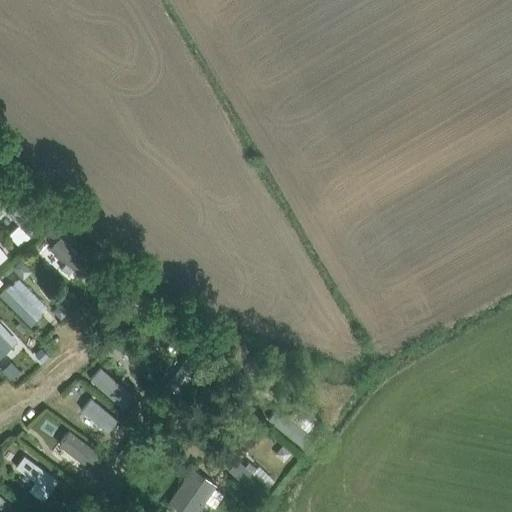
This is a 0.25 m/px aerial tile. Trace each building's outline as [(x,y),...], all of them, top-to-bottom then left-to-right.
[(0,236),(8,245),(30,225),(0,193),(0,216),(6,222),(0,227),(0,236)] [(44,236),(35,253),(69,272),(79,255),(44,236)] [(0,261),(0,267),(7,276),(16,268),(6,256),(0,261)] [(0,281),(0,311),(16,328),(30,314),(0,281)] [(108,394),(124,384),(117,373),(101,383),(108,394)] [(86,435),(99,445),(116,424),(82,399),(70,415),(90,430),(86,435)] [(43,442),(82,474),(96,458),(57,426),(43,442)] [(11,452),(0,466),(0,469),(18,483),(14,488),(32,501),(48,479),(11,452)] [(177,464),(156,500),(175,511),(198,511),(214,485),(177,464)]
